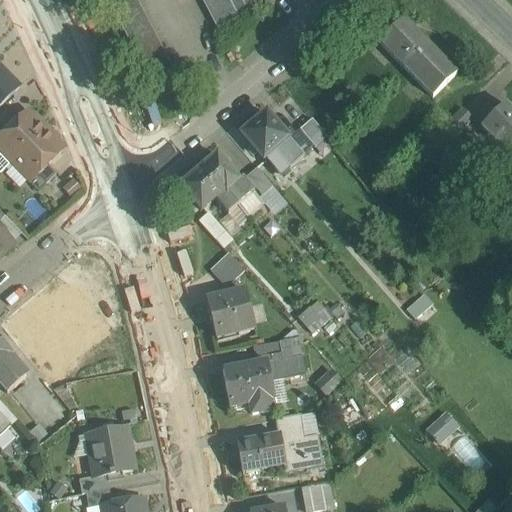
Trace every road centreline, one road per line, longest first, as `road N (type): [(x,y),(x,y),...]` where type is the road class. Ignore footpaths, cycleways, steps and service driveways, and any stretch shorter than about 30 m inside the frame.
road 1 (tertiary): [(123,196),(168,339),(198,511)]
road 2 (residential): [(123,196),(341,0)]
road 3 (tertiary): [(38,0),(123,196)]
road 4 (residential): [(0,308),(123,196)]
